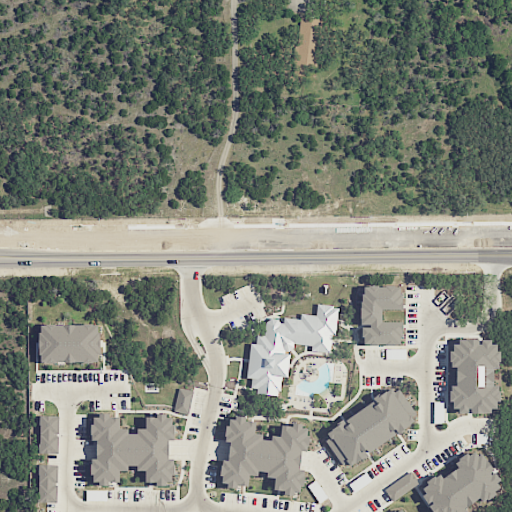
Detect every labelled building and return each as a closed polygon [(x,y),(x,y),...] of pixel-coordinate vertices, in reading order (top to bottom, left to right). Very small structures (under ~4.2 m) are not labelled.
[(295,70),(318,70),(320,17),(297,16),(295,70)] [(402,309),(402,306),(402,294),(399,293),(399,287),(394,287),(395,285),(385,285),(385,287),(378,287),(378,285),(369,285),(369,287),(364,286),(363,294),(361,294),(361,300),(360,301),(360,324),(369,324),(369,325),(369,327),(361,327),(361,336),(363,337),(364,344),(368,344),(368,345),(377,345),(377,344),(385,344),(385,345),(394,345),(394,344),(399,344),(399,336),(402,336),(402,325),(402,322),(381,321),(382,309),(402,309)] [(311,350),(311,345),(305,345),(293,344),(293,346),(290,349),(288,351),(284,350),(284,352),(289,354),(288,365),(287,377),(281,376),(280,391),(277,391),(277,396),(256,393),(256,388),(255,388),(250,387),(251,379),(245,378),(248,360),(250,343),(255,343),(256,335),(263,335),(265,322),(271,317),(277,318),(280,321),(282,322),(283,317),(299,319),(300,313),(316,315),(317,303),(333,305),(333,307),(338,308),(336,321),(334,334),(331,334),(331,339),(329,352),(311,350)] [(100,362),(100,324),(40,325),(40,362),(100,362)] [(449,401),(449,391),(451,391),(451,385),(456,385),(455,366),(450,367),(450,361),(449,361),(449,351),(452,351),(452,344),(458,343),(458,340),(478,339),(478,344),(479,344),(480,344),(480,340),(490,340),(490,344),(496,344),(496,351),(500,351),(500,361),(498,361),(498,366),(492,366),(492,385),(497,386),(498,391),(500,390),(499,401),(496,401),(496,408),(490,408),(490,412),(471,413),(470,408),(469,408),(467,408),(467,412),(458,412),(458,408),(452,408),(452,401),(449,401)] [(407,348),(407,359),(385,359),(385,348),(407,348)] [(178,388),(193,391),(188,414),(173,411),(178,388)] [(348,418),(372,401),(375,405),(376,404),(377,403),(373,398),(378,394),(379,395),(385,391),(391,388),(393,392),(398,389),(415,413),(411,416),(414,420),(403,427),(405,429),(398,434),(394,429),(393,429),(392,430),(395,434),(368,452),(365,449),(364,450),(363,451),(367,456),(362,460),(360,459),(355,463),(355,462),(350,466),(347,462),(342,465),(325,440),(329,437),(327,433),(332,430),(331,429),(337,425),(336,423),(341,420),(345,425),(346,424),(347,424),(345,420),(348,418)] [(433,423),(433,401),(443,401),(444,423),(433,423)] [(58,453),(59,416),(40,415),(39,453),(58,453)] [(166,415),(157,415),(155,417),(146,417),(146,428),(137,428),(137,433),(131,433),(127,429),(120,429),(120,415),(99,415),(93,421),(93,484),(109,484),(110,482),(120,482),(120,471),(128,471),(128,465),(134,465),(139,470),(146,470),(146,482),(155,482),(157,484),(166,484),(175,475),(175,459),(171,459),(171,421),(166,415)] [(235,419),(235,416),(246,416),(245,420),(251,421),(255,421),(254,433),(262,434),(262,439),(271,440),(272,435),(280,436),(281,424),(285,425),(292,426),(293,422),(302,424),(302,428),(307,428),(306,435),(309,435),(308,445),(307,445),(306,451),(301,450),(299,469),(304,470),(304,485),(300,485),(300,492),(294,491),(294,495),(284,494),(284,490),(274,489),(275,478),(267,476),(268,472),(258,470),(257,475),(249,475),(248,486),(237,484),(237,488),(227,487),(228,483),(221,483),(222,476),(220,475),(221,465),(222,465),(223,460),(228,460),(228,458),(229,450),(230,444),(230,442),(225,441),(226,436),(224,436),(226,426),(229,426),(230,419),(235,419)] [(475,433),(487,433),(487,444),(475,443),(475,433)] [(425,481),(434,475),(435,477),(439,474),(442,478),(458,467),(454,463),(458,460),(458,458),(466,452),(468,455),(474,451),(477,455),(481,453),(493,469),(489,472),(489,473),(490,474),(494,472),(500,479),(496,482),(499,487),(493,491),(495,494),(487,500),(486,498),(482,501),(479,497),(463,508),(466,511),(432,511),(428,506),(432,503),(431,502),(430,501),(427,503),(422,495),(425,493),(422,488),(427,484),(425,481)] [(57,465),(39,465),(38,502),(57,502),(57,465)] [(384,489),(390,498),(391,500),(392,502),(418,483),(416,480),(410,471),(384,489)] [(348,483),(354,492),(372,480),(365,472),(348,483)] [(306,485),(315,479),(328,497),(319,503),(306,485)]
